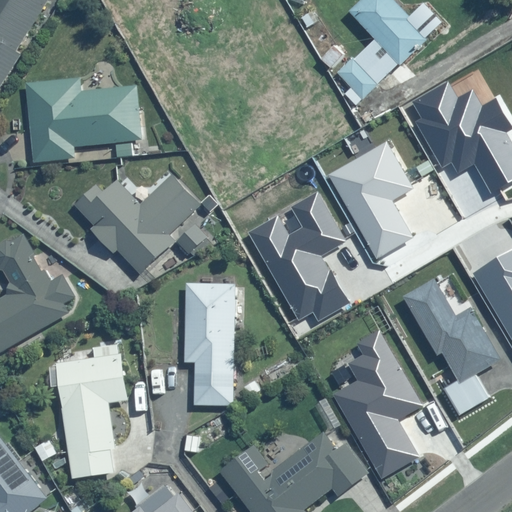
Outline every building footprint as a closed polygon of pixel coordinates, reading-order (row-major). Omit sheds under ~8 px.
[(0,0),(0,92),(25,55),(23,53),(58,0),(0,0)] [(365,0),(353,11),(379,38),(340,74),(353,87),(347,93),(359,106),(429,39),(414,23),(416,21),(396,0),(365,0)] [(76,147),(80,147),(145,143),(142,88),(85,91),(85,82),(31,85),(36,160),(77,158),(76,147)] [(173,236),(178,231),(203,206),(174,176),(145,205),(121,180),(108,193),(100,184),(78,206),(97,225),(94,229),(118,252),(121,250),(145,274),(178,241),(173,236)] [(197,224),(191,230),(180,242),(193,254),(210,236),(197,224)] [(0,353),(68,316),(74,313),(68,302),(79,297),(68,275),(52,283),(26,233),(1,245),(0,247),(0,265),(2,270),(7,269),(14,282),(12,293),(0,299),(0,353)] [(463,382),(480,374),(503,360),(452,270),(407,296),(440,354),(445,351),(452,363),(463,382)] [(190,284),(190,294),(188,362),(199,362),(198,404),(236,405),(239,285),(190,284)] [(63,385),(64,390),(75,479),(117,474),(114,449),(119,448),(113,401),(131,398),(126,354),(61,362),(61,365),(53,366),(55,386),(63,385)] [(463,382),(452,363),(430,375),(439,390),(418,402),(412,392),(404,396),(410,405),(391,416),(408,448),(411,446),(417,457),(466,429),(459,416),(493,397),(480,374),(463,382)] [(368,423),(370,425),(385,451),(397,443),(381,415),(368,423)] [(0,511),(68,511),(72,510),(62,494),(53,498),(0,431),(0,511)] [(224,471),(224,472),(254,511),(308,511),(329,496),(327,495),(336,488),(341,494),(372,471),(350,442),(343,448),(337,440),(335,442),(327,431),(280,468),(261,443),(224,471)] [(136,511),(197,511),(174,481),(139,506),(141,509),(136,511)]
